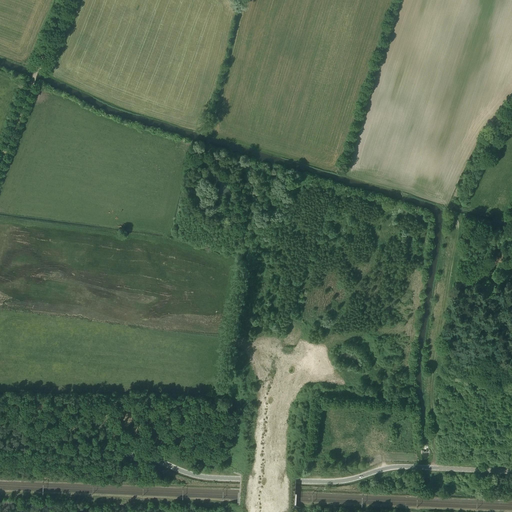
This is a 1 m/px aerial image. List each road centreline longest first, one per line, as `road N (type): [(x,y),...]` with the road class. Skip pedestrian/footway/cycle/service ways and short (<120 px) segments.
road 1 (unclassified): [(511,472),(394,466),(342,481),(240,479),(193,475),(131,454),(0,448)]
road 2 (track): [(0,166),(64,0)]
